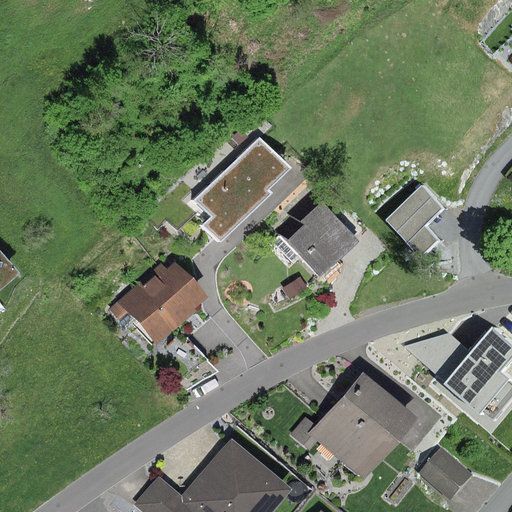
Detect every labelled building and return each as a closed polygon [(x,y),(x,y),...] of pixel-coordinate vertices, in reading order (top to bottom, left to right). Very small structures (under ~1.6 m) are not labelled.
[(288,174),(253,139),(186,204),(220,239),(288,174)] [(451,212),(427,186),(388,222),(426,263),(446,246),(431,230),(451,212)] [(348,241),(308,203),(274,239),(314,277),(348,241)] [(163,262),(112,305),(146,347),(198,304),(163,262)] [(452,332),(412,343),(505,419),(511,410),(511,371),(511,369),(511,330),(507,326),(482,354),(452,332)] [(401,421),(351,380),(310,430),(301,422),(286,439),(304,454),(314,442),(355,476),(401,421)] [(263,511),(286,486),(230,436),(180,491),(173,499),(187,511),(263,511)] [(471,477),(441,450),(417,476),(448,503),(471,477)] [(187,511),(173,499),(180,491),(160,473),(134,502),(145,511),(187,511)]
